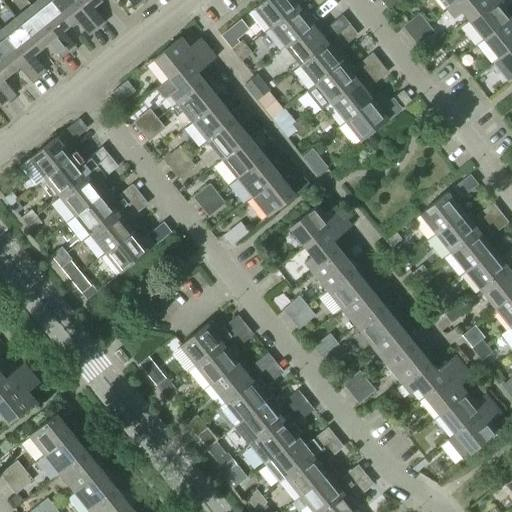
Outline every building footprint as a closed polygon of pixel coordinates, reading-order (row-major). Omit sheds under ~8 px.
[(48,0),(38,0),(30,7),(67,53),(74,47),(62,32),(70,26),(48,0)] [(73,0),(48,0),(70,26),(71,28),(77,23),(88,36),(96,29),(73,0)] [(99,0),(73,0),(96,29),(104,23),(92,8),(100,1),(99,0)] [(141,4),(138,0),(112,0),(114,2),(115,0),(126,0),(134,10),(141,4)] [(264,0),(253,9),(254,10),(269,28),(296,6),(304,0),(264,0)] [(438,0),(445,8),(455,0),(438,0)] [(468,21),(479,12),(494,0),(455,0),(445,8),(454,19),(461,13),(468,21)] [(511,0),(494,0),(479,12),(468,21),(484,40),(511,18),(503,9),(511,1),(511,0)] [(296,6),(269,28),(284,47),(311,25),(296,6)] [(30,7),(15,19),(40,50),(48,44),(59,59),(67,53),(30,7)] [(499,59),(511,47),(511,19),(511,18),(484,40),(499,59)] [(15,19),(0,31),(37,77),(44,71),(32,56),(40,50),(15,19)] [(311,25),(284,47),(299,66),(326,44),(311,25)] [(0,31),(0,61),(10,74),(18,68),(30,83),(37,77),(0,31)] [(180,38),(153,60),(168,79),(169,80),(207,49),(206,48),(199,39),(188,48),(180,38)] [(235,56),(246,47),(240,41),(230,50),(235,56)] [(326,44),(299,66),(314,84),(341,62),(326,44)] [(246,47),(235,56),(240,62),(251,54),(246,47)] [(511,47),(499,59),(511,75),(511,47)] [(169,80),(156,90),(161,97),(165,98),(168,95),(176,105),(203,83),(196,74),(209,63),(215,59),(207,49),(169,80)] [(0,61),(0,92),(7,101),(14,95),(2,80),(10,74),(0,61)] [(341,62),(314,84),(305,92),(321,111),(330,104),(357,81),(341,62)] [(211,87),(222,78),(217,72),(206,80),(211,87)] [(357,81),(330,104),(345,123),(372,101),(357,81)] [(203,83),(176,105),(191,123),(218,101),(203,83)] [(218,101),(191,123),(206,142),(233,120),(218,101)] [(372,101),(345,123),(360,141),(388,119),(372,101)] [(236,117),(247,109),(242,103),(231,111),(236,117)] [(247,109),(236,117),(241,124),(252,115),(247,109)] [(296,131),(306,122),(301,116),(290,124),(296,131)] [(233,120),(206,142),(222,161),(249,139),(233,120)] [(306,122),(296,131),(301,137),(311,128),(306,122)] [(34,186),(43,179),(70,157),(63,148),(70,143),(62,133),(19,168),(34,186)] [(249,139),(222,161),(237,180),(264,158),(249,139)] [(267,155),(278,147),(272,140),(262,149),(267,155)] [(278,147),(267,155),(272,161),(282,153),(278,147)] [(78,167),(70,157),(43,179),(59,198),(86,176),(92,171),(84,162),(78,167)] [(264,158),(237,180),(252,198),(279,176),(264,158)] [(74,216),(107,189),(100,181),(104,178),(96,168),(86,176),(59,198),(74,216)] [(279,176),(252,198),(267,217),(268,217),(295,195),(279,176)] [(308,184),(303,178),(292,187),(297,193),(308,184)] [(0,183),(0,193),(10,186),(5,179),(0,183)] [(89,235),(126,204),(118,195),(114,199),(107,189),(74,216),(89,235)] [(447,193),(419,215),(435,233),(462,212),(447,193)] [(104,254),(131,232),(120,218),(126,213),(122,208),(127,205),(126,204),(89,235),(104,254)] [(304,246),(342,216),(334,206),(323,215),(316,205),(288,227),(304,246)] [(25,225),(35,217),(31,211),(20,220),(25,225)] [(462,212),(435,233),(450,253),(477,231),(462,212)] [(311,271),(338,249),(331,241),(350,226),(342,216),(304,246),(311,256),(304,262),(311,271)] [(35,217),(25,225),(30,232),(41,224),(35,217)] [(477,231),(450,253),(465,271),(479,260),(481,259),(492,250),(479,234),(477,231)] [(131,232),(104,254),(120,274),(154,246),(145,236),(139,241),(131,232)] [(385,242),(390,248),(401,240),(396,233),(385,242)] [(55,262),(65,253),(61,247),(50,256),(55,262)] [(326,290),(353,268),(367,257),(362,251),(349,262),(338,249),(311,271),(326,290)] [(479,260),(465,271),(480,291),(507,268),(511,264),(511,261),(505,253),(499,258),(492,250),(481,259),(479,260)] [(65,253),(55,262),(60,268),(71,260),(65,253)] [(341,309),(368,287),(359,274),(372,264),(367,257),(353,268),(326,290),(341,309)] [(511,264),(507,268),(480,291),(495,309),(511,294),(511,264)] [(416,280),(427,272),(422,266),(411,274),(416,280)] [(427,272),(416,280),(421,287),(432,278),(427,272)] [(81,294),(86,300),(97,292),(91,286),(81,294)] [(368,287),(341,309),(356,328),(383,306),(368,287)] [(386,303),(397,295),(392,289),(381,297),(386,303)] [(511,294),(495,309),(510,328),(511,325),(511,294)] [(383,306),(356,328),(371,346),(399,325),(389,312),(402,301),(397,295),(386,303),(383,306)] [(446,317),(456,309),(451,303),(441,311),(446,317)] [(456,309),(446,317),(451,324),(461,315),(456,309)] [(206,324),(179,346),(195,365),(222,344),(230,337),(223,327),(219,330),(211,321),(206,324)] [(387,366),(427,333),(422,326),(409,337),(399,325),(371,346),(387,366)] [(401,384),(429,362),(419,350),(432,339),(427,333),(387,366),(401,384)] [(476,355),(479,352),(486,346),(481,341),(471,349),(476,355)] [(222,344),(195,365),(210,384),(237,362),(222,344)] [(479,352),(476,355),(481,361),(492,353),(486,346),(479,352)] [(429,362),(401,384),(409,394),(417,388),(424,397),(463,366),(454,356),(436,371),(429,362)] [(237,362),(210,384),(225,403),(252,381),(237,362)] [(0,397),(31,373),(23,364),(4,379),(0,373),(0,397)] [(463,366),(424,397),(439,416),(466,394),(459,385),(470,375),(463,366)] [(31,373),(0,397),(0,413),(8,424),(35,402),(28,392),(39,383),(31,373)] [(506,393),(511,388),(511,378),(501,387),(506,393)] [(160,393),(171,384),(166,379),(156,387),(160,393)] [(252,381),(225,403),(239,421),(267,400),(252,381)] [(166,400),(176,391),(171,384),(160,393),(166,400)] [(454,434),(479,414),(493,404),(484,393),(473,402),(466,394),(439,416),(454,434)] [(239,421),(233,426),(249,446),(255,441),(282,419),(275,410),(280,407),(271,396),(267,400),(239,421)] [(64,418),(74,410),(74,409),(69,403),(59,411),(64,418)] [(479,414),(454,434),(446,440),(462,460),(497,432),(489,422),(500,413),(493,404),(479,414)] [(43,454),(70,432),(56,414),(28,436),(43,454)] [(190,430),(201,422),(196,416),(186,424),(190,430)] [(282,419),(255,441),(270,459),(297,437),(302,433),(294,423),(289,428),(282,419)] [(201,422),(190,430),(196,437),(206,428),(201,422)] [(59,474),(86,452),(70,432),(43,454),(59,474)] [(89,450),(100,441),(95,435),(84,443),(89,450)] [(297,437),(270,459),(285,478),(312,456),(321,450),(313,440),(312,439),(304,446),(297,437)] [(100,441),(89,450),(94,456),(105,447),(100,441)] [(312,456),(285,478),(300,496),(333,470),(326,461),(330,458),(322,448),(321,450),(312,456)] [(74,493),(101,471),(86,452),(59,474),(74,493)] [(221,468),(231,460),(226,453),(216,462),(221,468)] [(231,460),(221,468),(226,474),(236,466),(231,460)] [(300,496),(291,503),(298,511),(306,505),(312,511),(319,511),(342,494),(353,485),(345,476),(340,479),(333,470),(300,496)] [(101,471),(74,493),(89,511),(130,479),(125,472),(111,483),(101,471)] [(89,511),(125,511),(131,508),(121,496),(135,485),(130,479),(89,511)] [(251,505),(261,497),(256,491),(246,499),(251,505)] [(357,511),(342,494),(319,511),(357,511)] [(261,497),(251,505),(256,511),(266,503),(261,497)]
